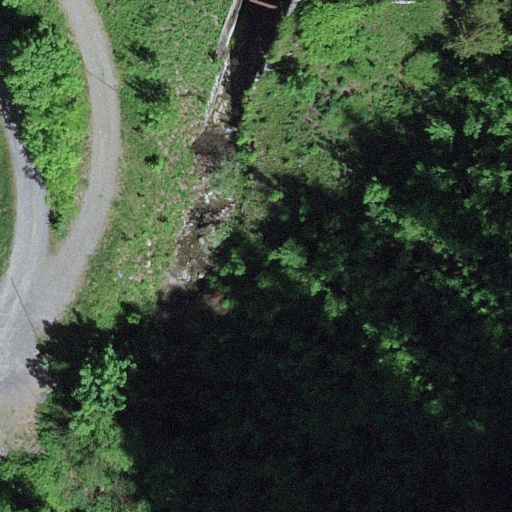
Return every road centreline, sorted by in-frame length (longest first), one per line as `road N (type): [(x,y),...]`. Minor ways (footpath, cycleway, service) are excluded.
road 1 (residential): [(0,353),(53,292),(94,207),(113,110)]
road 2 (track): [(0,77),(29,161),(32,217),(14,341)]
